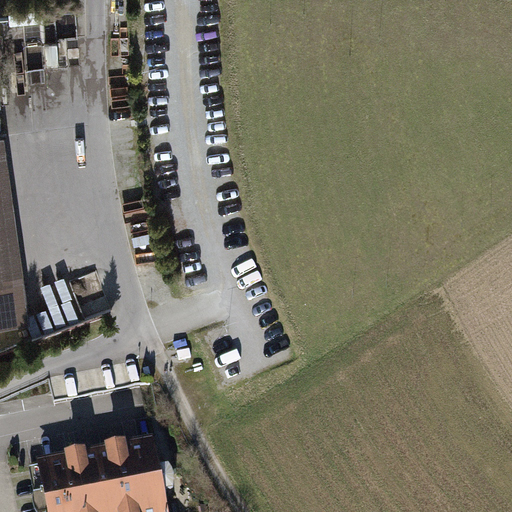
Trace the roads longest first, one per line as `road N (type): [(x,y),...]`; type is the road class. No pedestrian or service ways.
road 1 (track): [(139,331),(240,511)]
road 2 (residential): [(0,390),(139,331)]
